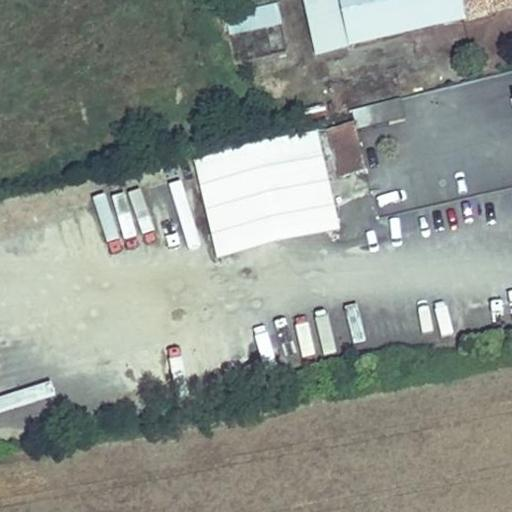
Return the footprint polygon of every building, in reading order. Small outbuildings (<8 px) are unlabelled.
[(511,11),(511,0),(308,0),(322,57),(511,11)] [(283,28),(279,7),(229,17),(233,38),(283,28)] [(356,131),(405,120),(400,101),(347,113),(350,126),(329,131),(340,177),(365,171),(356,131)] [(337,233),(312,135),(190,167),(216,265),(337,233)] [(49,215),(36,219),(49,256),(61,252),(49,215)] [(439,330),(435,305),(423,307),(427,332),(439,330)] [(224,329),(213,334),(231,368),(242,362),(224,329)]
